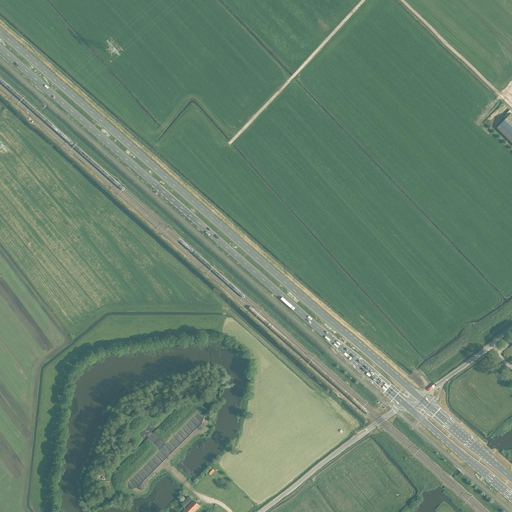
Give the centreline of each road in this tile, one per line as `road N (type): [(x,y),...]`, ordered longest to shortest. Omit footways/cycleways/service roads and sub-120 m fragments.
road 1 (primary): [(417,396),(0,31)]
road 2 (primary): [(0,48),(405,404)]
road 3 (track): [(243,180),(221,149),(363,0)]
road 4 (track): [(225,308),(358,437)]
road 5 (unclassified): [(261,511),(405,404)]
road 6 (track): [(511,105),(402,0)]
road 7 (primary): [(405,404),(511,497)]
road 8 (primary): [(511,479),(417,396)]
